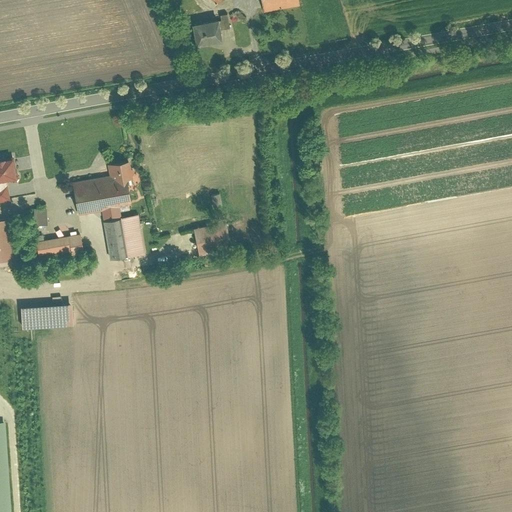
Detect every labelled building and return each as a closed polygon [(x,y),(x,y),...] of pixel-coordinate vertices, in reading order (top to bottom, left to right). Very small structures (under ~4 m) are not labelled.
[(260,0),(263,13),(300,7),(298,0),(260,0)] [(220,21),(191,26),(195,49),(221,44),(219,31),(230,29),(227,14),(219,16),(220,21)] [(13,157),(0,158),(0,202),(10,200),(7,182),(17,180),(13,157)] [(110,176),(71,183),(77,215),(102,210),(111,260),(144,254),(137,217),(120,220),(117,206),(130,204),(127,190),(135,189),(130,162),(108,166),(110,176)] [(212,193),(214,204),(223,202),(220,191),(212,193)] [(45,209),(30,209),(30,228),(46,227),(45,209)] [(15,221),(0,222),(0,266),(17,266),(15,221)] [(226,223),(194,229),(199,255),(232,249),(226,223)] [(79,234),(36,243),(39,258),(60,253),(61,257),(83,252),(79,234)] [(71,305),(21,308),(23,329),(72,325),(71,305)] [(0,511),(10,511),(4,423),(0,423),(0,511)]
